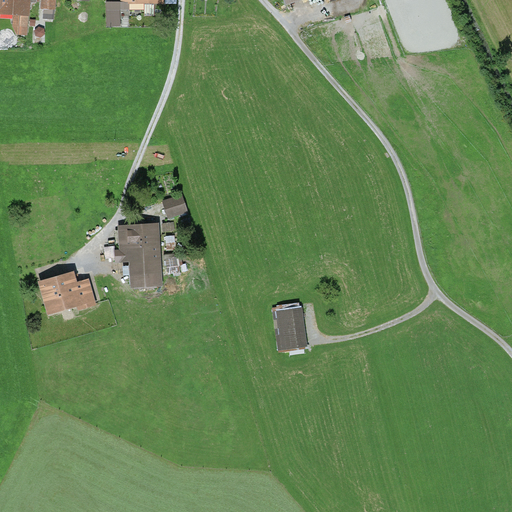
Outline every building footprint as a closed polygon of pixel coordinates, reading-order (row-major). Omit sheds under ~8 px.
[(14,24),(26,25),(27,12),(17,12),(18,0),(0,0),(0,10),(15,12),(14,24)] [(18,0),(17,12),(27,12),(27,0),(18,0)] [(144,10),(144,2),(162,2),(161,0),(121,0),(121,2),(129,2),(129,10),(144,10)] [(120,27),(119,9),(106,9),(106,27),(120,27)] [(163,201),(168,218),(187,212),(182,195),(163,201)] [(163,224),(164,231),(173,230),(172,223),(163,224)] [(154,284),(153,258),(158,258),(156,227),(120,229),(121,252),(117,252),(118,260),(134,259),(136,285),(154,284)] [(77,300),(79,308),(93,304),(87,281),(79,283),(80,287),(74,288),(71,277),(44,285),(51,308),(77,300)] [(302,344),(300,329),(301,329),(299,310),(279,313),(284,346),(302,344)]
